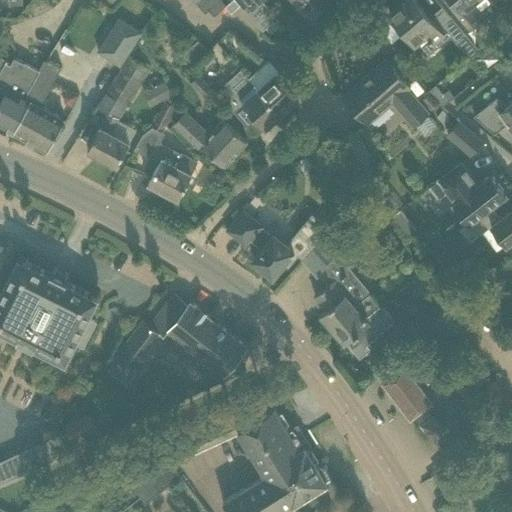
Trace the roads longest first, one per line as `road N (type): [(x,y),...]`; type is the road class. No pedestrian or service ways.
road 1 (secondary): [(412,511),(329,381),(260,306),(143,227),(0,159)]
road 2 (residential): [(210,221),(322,122),(317,57),(362,0)]
